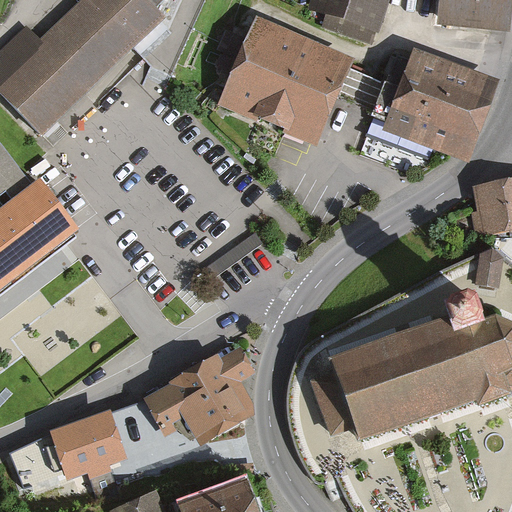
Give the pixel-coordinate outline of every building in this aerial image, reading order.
[(96,0),(44,52),(29,36),(0,64),(0,94),(47,142),(165,25),(139,0),(96,0)] [(390,0),(316,0),(310,18),(376,41),(390,0)] [(511,0),(441,0),(438,28),(511,34),(511,0)] [(354,66),(258,26),(222,112),(318,152),(354,66)] [(495,86),(416,57),(387,136),(466,165),(495,86)] [(32,186),(0,142),(0,295),(80,233),(41,179),(32,186)] [(511,189),(480,194),(488,239),(511,234),(511,189)] [(500,266),(481,263),(476,292),(495,295),(500,266)] [(453,330),(335,369),(360,445),(511,394),(511,337),(496,328),(482,332),(473,306),(448,315),(453,330)] [(79,346),(55,365),(70,383),(93,363),(79,346)] [(239,355),(151,405),(170,439),(197,424),(209,445),(257,419),(236,381),(249,374),(239,355)] [(110,418),(55,437),(71,484),(126,465),(110,418)] [(254,511),(248,492),(185,511),(254,511)] [(164,511),(158,495),(117,511),(164,511)]
